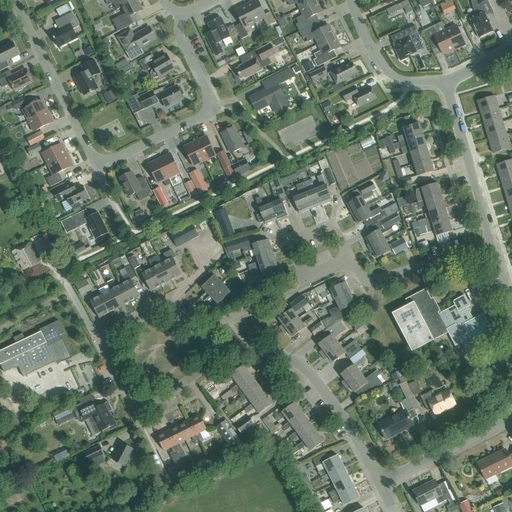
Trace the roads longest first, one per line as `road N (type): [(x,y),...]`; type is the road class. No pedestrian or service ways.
road 1 (residential): [(379,484),(355,433),(297,363),(247,347),(219,355)]
road 2 (residential): [(100,161),(204,115),(209,99),(182,41),(180,14)]
road 3 (residential): [(100,161),(13,0)]
road 4 (unclassified): [(219,355),(161,403),(144,407),(96,343)]
road 5 (unclassified): [(494,244),(445,81)]
road 6 (residential): [(350,257),(371,280),(494,244)]
road 7 (residential): [(379,484),(511,414)]
road 8 (unclassified): [(445,81),(394,77),(365,38),(351,0)]
road 9 (unclassified): [(96,343),(170,306),(200,335)]
